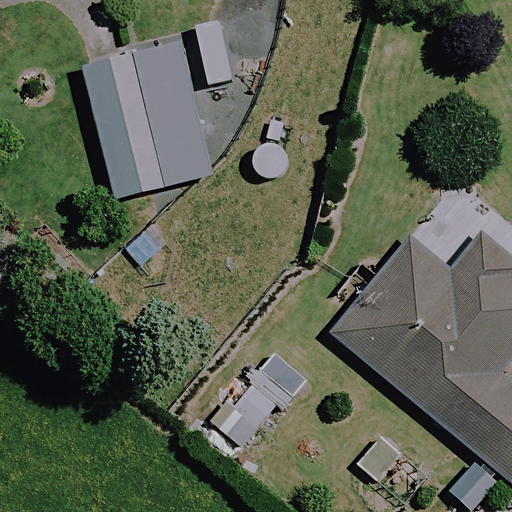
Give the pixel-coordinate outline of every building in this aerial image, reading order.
[(174,191),(141,63),(86,77),(118,205),(174,191)] [(295,161),(268,145),(252,174),(279,189),(295,161)] [(511,367),(511,264),(484,240),(454,277),(415,244),(337,338),(511,485),(511,384),(503,378),(511,367)] [(311,384),(277,350),(225,404),(259,437),(311,384)] [(411,458),(383,438),(359,472),(387,492),(411,458)]
